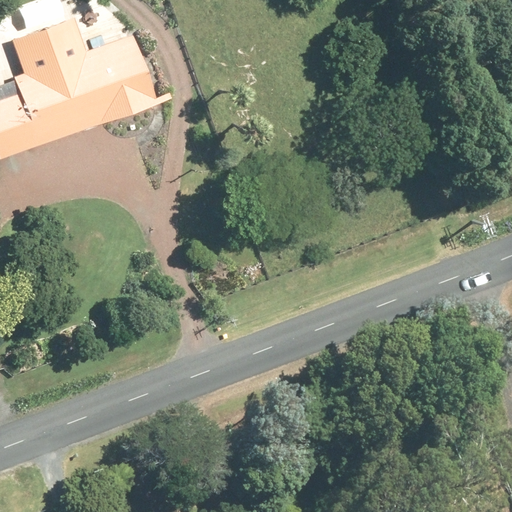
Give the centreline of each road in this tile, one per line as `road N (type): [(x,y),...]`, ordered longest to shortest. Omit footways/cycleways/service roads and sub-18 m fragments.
road 1 (unclassified): [(511,255),(0,449)]
road 2 (track): [(248,511),(198,375)]
